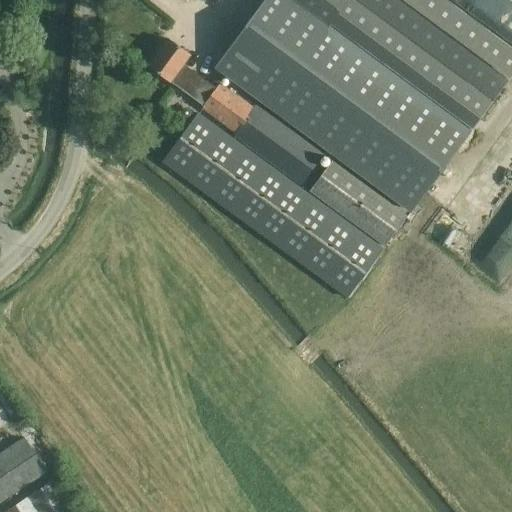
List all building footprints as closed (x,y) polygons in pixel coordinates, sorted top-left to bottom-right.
[(264,0),(261,5),(213,69),(268,109),(408,212),(465,135),(282,0),(264,0)] [(511,75),(511,48),(446,0),(286,0),(326,29),(328,27),(330,24),(473,128),(492,102),(511,75)] [(171,82),(203,106),(201,109),(236,135),(234,137),(302,186),(324,154),(257,104),(254,109),(220,83),(217,88),(184,64),(191,55),(169,39),(148,66),(170,83),(171,82)] [(348,299),(384,249),(198,113),(163,163),(348,299)] [(157,130),(164,121),(157,116),(151,125),(157,130)] [(332,161),(310,192),(386,247),(408,216),(332,161)] [(511,249),(499,233),(488,242),(511,269),(511,267),(511,249)] [(0,502),(48,472),(24,437),(0,453),(0,502)] [(73,511),(53,482),(5,511),(73,511)]
